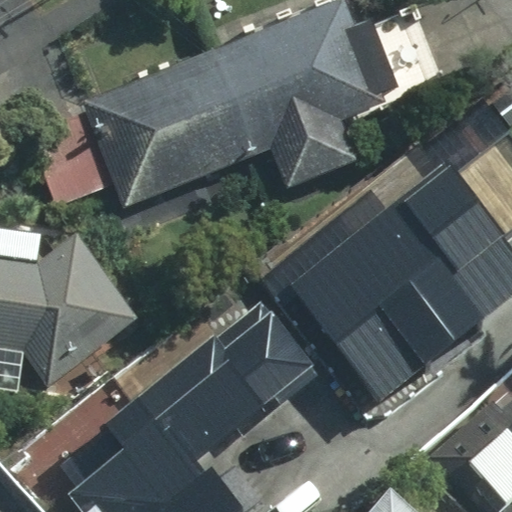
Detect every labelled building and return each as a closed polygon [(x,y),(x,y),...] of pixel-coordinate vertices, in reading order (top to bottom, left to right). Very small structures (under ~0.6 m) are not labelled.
[(138,196),(286,136),(303,178),(372,150),(355,109),(401,90),(364,0),(331,0),(97,95),(138,196)] [(374,185),(269,268),(382,408),(511,304),(511,247),(448,168),(394,211),(374,185)] [(0,338),(31,343),(55,385),(153,312),(102,225),(54,254),(0,247),(0,338)] [(72,486),(92,511),(249,511),(208,459),(325,367),(266,293),(60,454),(80,479),(72,486)] [(511,427),(488,448),(511,476),(511,427)] [(452,511),(413,475),(377,511),(452,511)]
